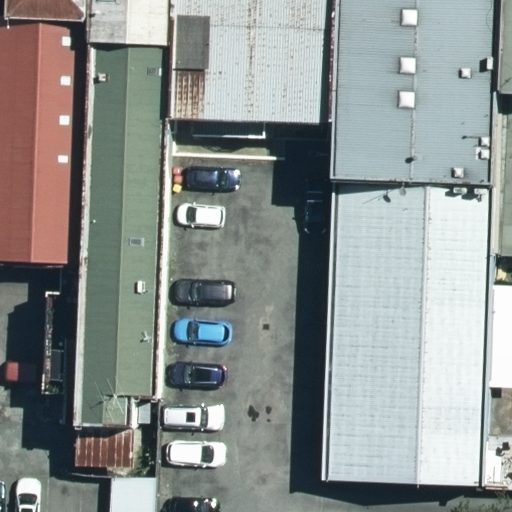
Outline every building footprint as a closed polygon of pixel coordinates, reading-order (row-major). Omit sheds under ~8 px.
[(18,0),(18,30),(84,32),(173,36),(173,0),(18,0)] [(171,108),(333,112),(335,0),(173,0),(173,36),(171,108)] [(501,0),(335,0),(333,112),(331,173),(497,177),(499,84),(501,0)] [(511,0),(501,0),(499,84),(511,84),(511,0)] [(84,32),(18,30),(0,29),(0,251),(29,253),(76,254),(84,32)] [(84,32),(76,254),(76,289),(73,418),(73,426),(164,428),(171,108),(173,36),(84,32)] [(497,177),(331,173),(324,469),(491,473),(497,177)] [(154,511),(154,476),(109,476),(108,511),(154,511)]
